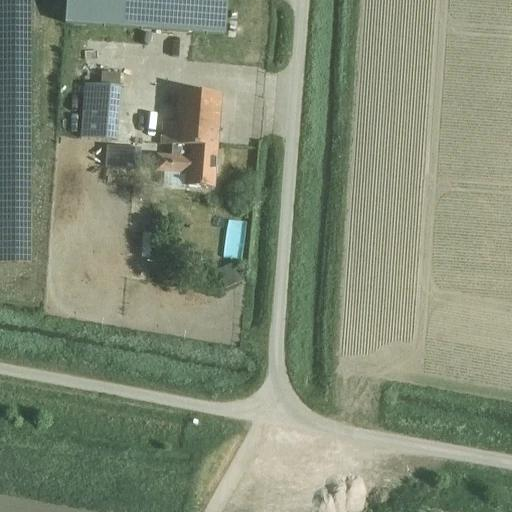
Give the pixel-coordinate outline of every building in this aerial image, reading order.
[(225,36),(227,0),(66,0),(65,25),(225,36)] [(81,57),(80,67),(97,68),(98,58),(81,57)] [(116,143),(120,89),(84,86),(80,141),(116,143)] [(213,191),(220,97),(178,93),(176,125),(163,125),(162,147),(172,147),(171,159),(158,158),(156,173),(187,175),(186,188),(213,191)] [(139,173),(140,151),(106,149),(105,170),(139,173)] [(135,234),(135,259),(143,259),(143,234),(135,234)] [(217,264),(216,271),(221,285),(236,280),(232,266),(217,264)]
